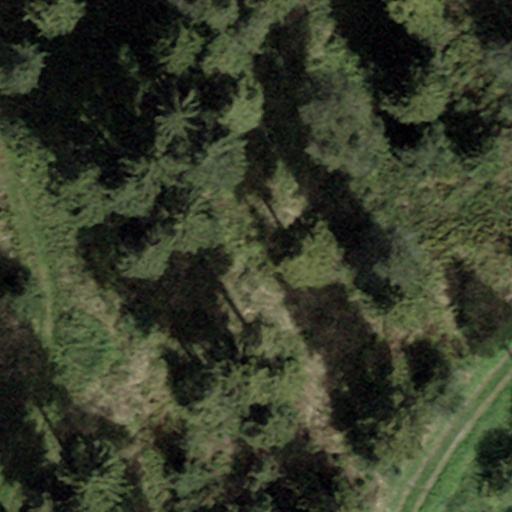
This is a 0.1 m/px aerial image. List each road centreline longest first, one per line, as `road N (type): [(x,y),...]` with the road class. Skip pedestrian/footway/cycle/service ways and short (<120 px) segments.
road 1 (track): [(10,511),(46,351),(23,214),(0,136)]
road 2 (track): [(511,365),(444,447),(407,511)]
